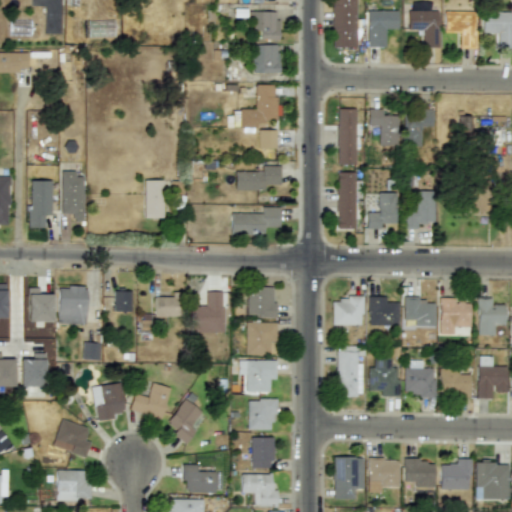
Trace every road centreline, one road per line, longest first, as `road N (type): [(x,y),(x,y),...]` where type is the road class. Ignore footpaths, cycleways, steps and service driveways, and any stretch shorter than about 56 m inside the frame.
road 1 (residential): [(0,255),(511,261)]
road 2 (residential): [(308,511),(307,0)]
road 3 (residential): [(308,78),(511,81)]
road 4 (residential): [(308,426),(511,428)]
